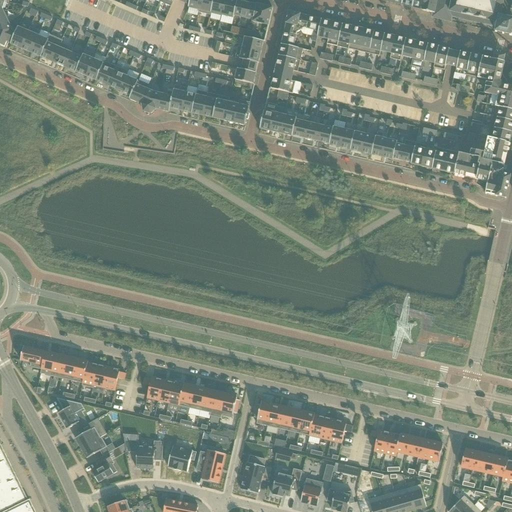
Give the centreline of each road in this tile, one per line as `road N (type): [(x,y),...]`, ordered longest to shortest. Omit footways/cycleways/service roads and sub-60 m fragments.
road 1 (tertiary): [(467,392),(12,282)]
road 2 (tertiary): [(44,310),(463,407)]
road 3 (residential): [(251,146),(177,127),(146,128),(0,58)]
road 4 (residential): [(510,208),(251,146)]
road 5 (residential): [(253,381),(511,440)]
road 6 (residential): [(44,310),(63,338),(253,381)]
road 7 (residential): [(295,0),(511,47)]
road 8 (unclassified): [(467,392),(510,208)]
road 9 (residential): [(76,506),(157,486),(223,501)]
road 10 (residential): [(251,146),(279,0)]
road 11 (residential): [(8,377),(76,506)]
road 12 (residential): [(8,377),(6,414),(55,511)]
